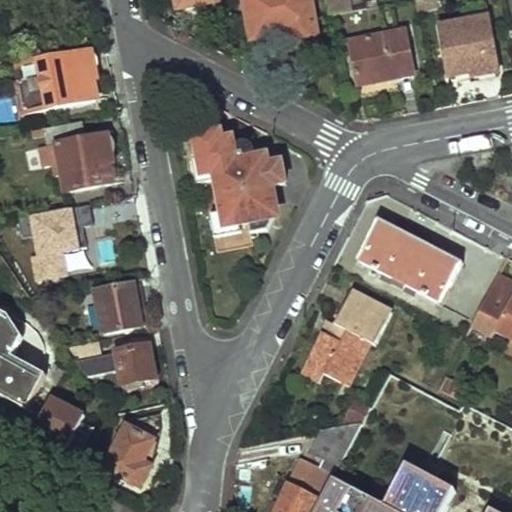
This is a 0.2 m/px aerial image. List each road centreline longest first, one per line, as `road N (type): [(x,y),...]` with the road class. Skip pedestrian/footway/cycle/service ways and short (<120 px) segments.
road 1 (residential): [(210,429),(131,36)]
road 2 (residential): [(210,429),(342,185),(367,155)]
road 3 (residential): [(131,36),(367,155)]
road 4 (residential): [(367,155),(511,227)]
road 5 (residential): [(367,155),(511,125)]
